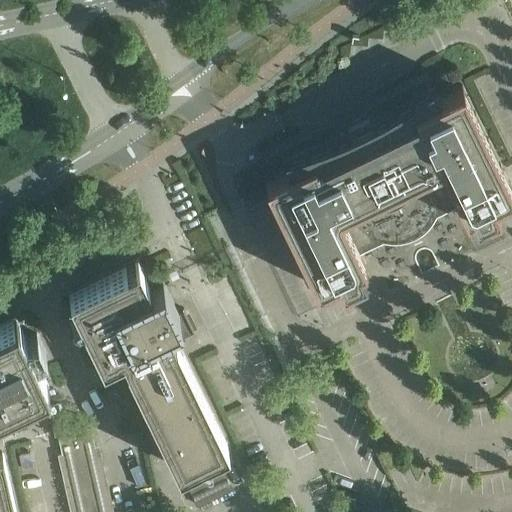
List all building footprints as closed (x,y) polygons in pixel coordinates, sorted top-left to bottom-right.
[(284,154),(288,161),(291,167),(264,180),(316,286),(336,277),(341,287),(365,275),(360,265),(365,263),(358,250),(383,238),(389,239),(396,239),(403,239),(409,237),(411,239),(418,236),(417,232),(422,229),(427,224),(431,219),(435,213),(459,201),(465,214),(470,212),(475,222),(499,210),(494,200),(511,191),(511,187),(462,84),(436,96),(429,84),(402,102),(374,118),(345,132),(315,144),(284,154)] [(68,291),(77,312),(101,361),(121,352),(177,468),(228,444),(176,338),(192,330),(193,332),(195,331),(183,307),(181,308),(182,310),(178,312),(162,280),(151,285),(137,257),(68,291)] [(0,511),(15,511),(1,446),(0,441),(0,408),(48,385),(15,316),(0,323),(0,511)] [(90,425),(57,433),(61,452),(57,453),(70,511),(113,511),(99,444),(94,445),(90,425)] [(189,485),(198,505),(232,489),(222,469),(189,485)]
